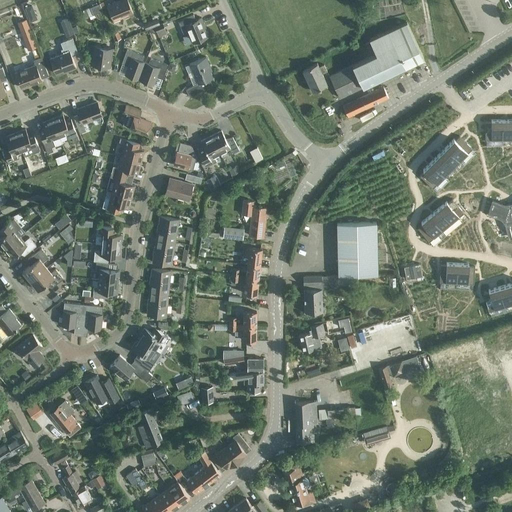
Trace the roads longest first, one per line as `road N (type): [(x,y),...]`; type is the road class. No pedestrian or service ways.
road 1 (residential): [(190,511),(269,441),(278,256),(291,215),(325,163)]
road 2 (residential): [(69,356),(89,352),(127,324),(138,223),(170,112)]
road 3 (residential): [(511,264),(422,249),(413,239),(419,160)]
road 4 (unclassified): [(0,115),(87,85),(170,112)]
road 5 (unclassified): [(325,163),(442,78)]
road 6 (residential): [(39,452),(12,399),(69,356)]
